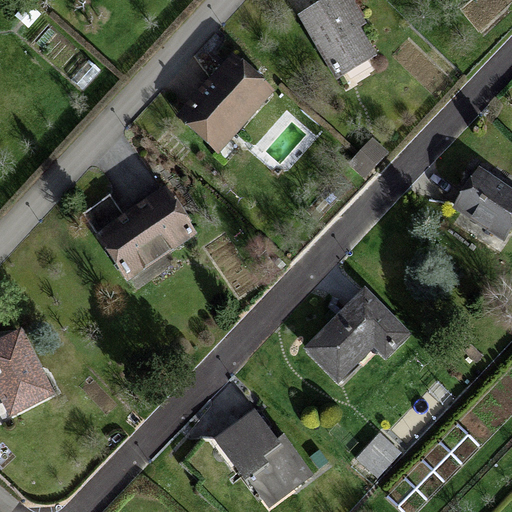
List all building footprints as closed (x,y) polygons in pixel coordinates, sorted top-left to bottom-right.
[(338,4),(301,24),(332,80),(369,59),(338,4)] [(232,69),(179,127),(214,160),(268,102),(232,69)] [(370,148),(352,167),(365,179),(383,160),(370,148)] [(511,203),(481,182),(458,214),(501,244),(511,228),(511,203)] [(161,203),(98,246),(126,288),(190,245),(161,203)] [(363,302),(306,358),(336,388),(373,352),(381,360),(401,340),(363,302)] [(46,398),(17,343),(0,352),(0,399),(10,418),(46,398)] [(248,423),(212,452),(260,509),(295,480),(248,423)]
